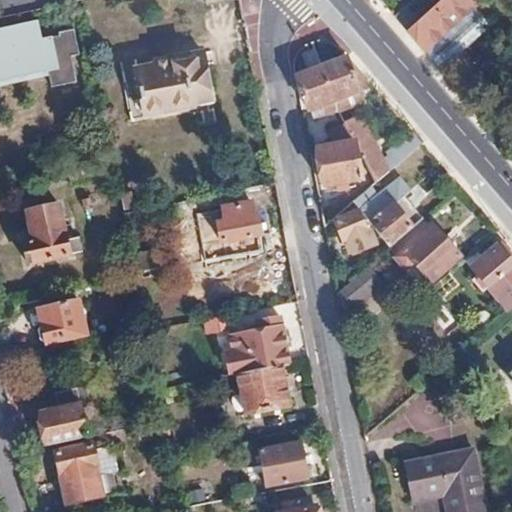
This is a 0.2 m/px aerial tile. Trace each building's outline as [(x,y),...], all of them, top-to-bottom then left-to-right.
[(409,33),(430,15),(417,0),(415,0),(396,18),(400,23),(409,33)] [(446,0),(430,15),(409,33),(426,52),(454,26),(474,8),(470,3),(472,0),(446,0)] [(442,72),(491,27),(474,8),(454,26),(426,52),(442,72)] [(60,56),(54,28),(33,34),(33,38),(20,40),(18,29),(0,32),(0,77),(27,72),(31,88),(56,83),(52,58),(60,56)] [(212,101),(202,54),(156,63),(157,67),(135,71),(144,117),(193,107),(193,105),(212,101)] [(373,87),(347,58),(346,57),(321,66),(328,83),(338,110),(338,111),(345,108),(341,99),(356,93),(373,87)] [(338,110),(328,83),(321,66),(296,75),(301,105),(303,113),(307,111),(310,120),(338,111),(338,110)] [(356,93),(341,99),(345,108),(361,103),(356,93)] [(364,128),(358,117),(345,124),(351,136),(364,128)] [(351,136),(345,124),(344,126),(332,133),(339,145),(355,142),(351,136)] [(376,183),(422,144),(413,133),(382,161),(364,128),(351,136),(355,142),(356,146),(376,183)] [(361,179),(356,146),(355,142),(339,145),(317,150),(324,186),(361,179)] [(103,157),(98,158),(64,167),(68,187),(107,178),(103,157)] [(362,210),(389,249),(414,227),(423,220),(403,198),(409,193),(398,180),(369,204),(362,195),(355,201),(362,210)] [(369,189),(362,195),(369,204),(376,198),(369,189)] [(126,212),(135,211),(132,192),(122,195),(126,212)] [(255,219),(253,205),(222,210),(224,224),(220,225),(224,244),(262,237),(260,219),(255,219)] [(68,239),(60,206),(28,213),(33,239),(25,243),(29,265),(71,256),(71,254),(83,251),(80,237),(68,239)] [(142,219),(140,211),(135,211),(126,212),(128,223),(142,219)] [(374,245),(360,212),(335,222),(342,241),(348,239),(351,244),(354,253),(374,245)] [(433,227),(396,259),(407,272),(416,264),(432,283),(460,257),(433,227)] [(511,309),(511,262),(497,246),(472,268),(503,305),(498,310),(504,316),(511,309)] [(162,253),(135,259),(139,273),(166,268),(162,253)] [(344,317),(382,284),(368,267),(360,274),(337,293),(338,296),(344,303),(344,317)] [(441,302),(460,286),(450,275),(432,290),(441,302)] [(88,335),(79,300),(39,308),(44,326),(39,329),(42,340),(46,340),(47,344),(88,335)] [(234,329),(231,315),(206,319),(209,335),(234,329)] [(283,367),(288,364),(279,316),(256,320),(258,329),(230,334),(233,351),(226,353),(230,376),(239,376),(283,367)] [(145,341),(153,339),(151,330),(143,332),(145,341)] [(290,407),(283,367),(239,376),(246,415),(290,407)] [(37,415),(45,447),(87,437),(77,389),(55,393),(59,411),(37,415)] [(155,436),(173,431),(171,422),(154,426),(155,436)] [(107,496),(95,444),(57,453),(61,475),(66,473),(69,483),(63,485),(68,504),(107,496)] [(308,478),(302,444),(266,449),(273,484),(308,478)] [(478,511),(466,451),(399,464),(406,503),(443,495),(446,511),(478,511)]
